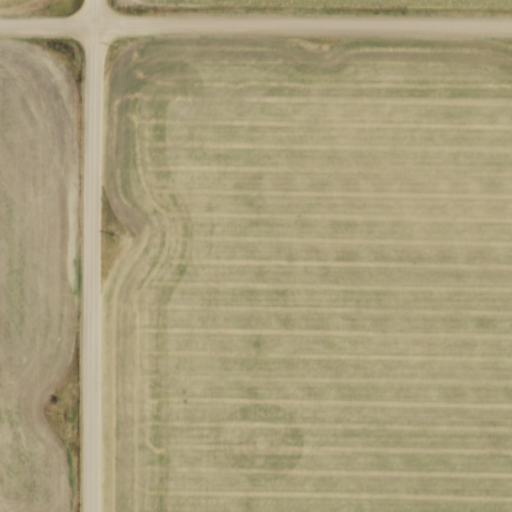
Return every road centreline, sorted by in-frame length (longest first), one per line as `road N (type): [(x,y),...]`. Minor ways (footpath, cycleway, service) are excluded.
road 1 (residential): [(0,24),(511,27)]
road 2 (tertiary): [(93,511),(94,0)]
